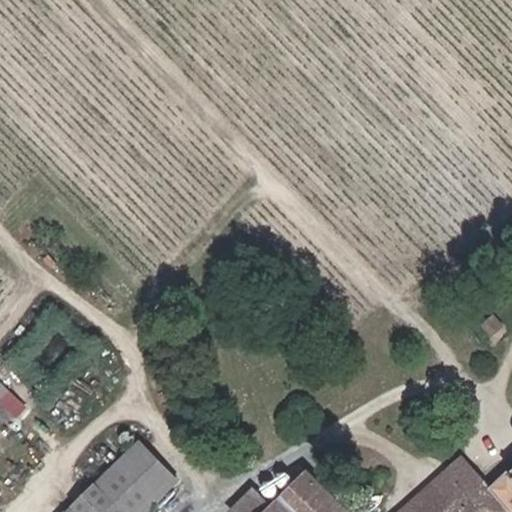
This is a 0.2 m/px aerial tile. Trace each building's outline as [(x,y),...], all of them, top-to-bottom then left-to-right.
[(156,247),(139,265),(148,274),(165,255),(156,247)] [(484,325),(492,335),(503,326),(495,316),(484,325)] [(2,378),(0,380),(0,399),(17,417),(29,406),(2,378)] [(131,447),(64,511),(141,511),(169,485),(131,447)] [(337,511),(299,474),(261,511),(511,511),(511,459),(508,462),(509,469),(500,476),(496,474),(481,486),(474,478),(436,511),(337,511)]
